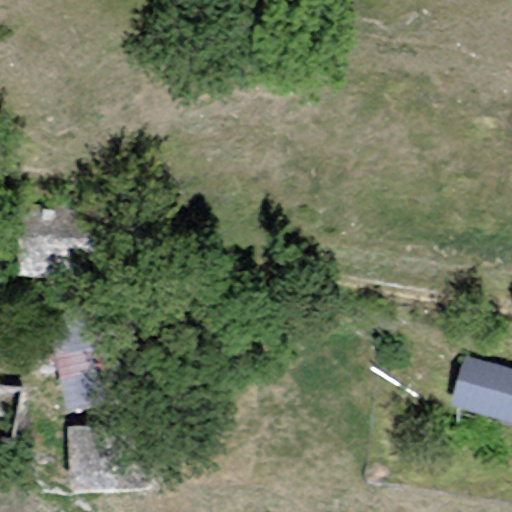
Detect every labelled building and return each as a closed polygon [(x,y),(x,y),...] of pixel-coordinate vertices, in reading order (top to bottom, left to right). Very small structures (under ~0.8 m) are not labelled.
[(21,205),(16,276),(95,281),(100,211),(21,205)] [(0,290),(0,350),(2,351),(13,293),(0,290)] [(106,334),(51,345),(63,406),(118,395),(106,334)] [(511,368),(466,356),(451,407),(511,423),(511,368)] [(141,422),(64,425),(66,489),(143,487),(141,422)]
